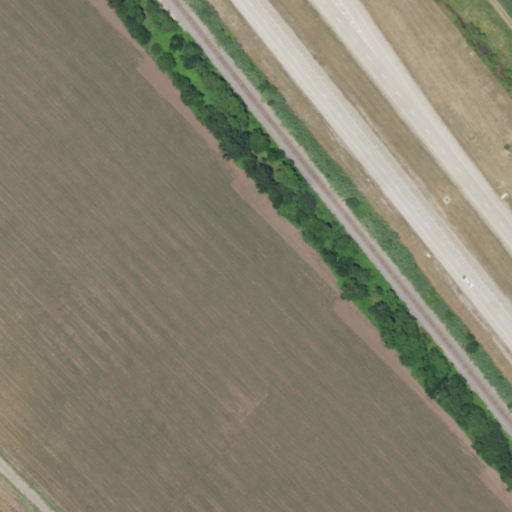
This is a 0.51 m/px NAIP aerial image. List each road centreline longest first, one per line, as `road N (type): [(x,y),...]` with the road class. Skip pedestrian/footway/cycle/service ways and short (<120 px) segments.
road 1 (motorway): [(375,154),(511,325)]
road 2 (motorway): [(249,0),(375,154)]
road 3 (motorway): [(511,230),(401,93)]
road 4 (motorway): [(401,93),(322,0)]
